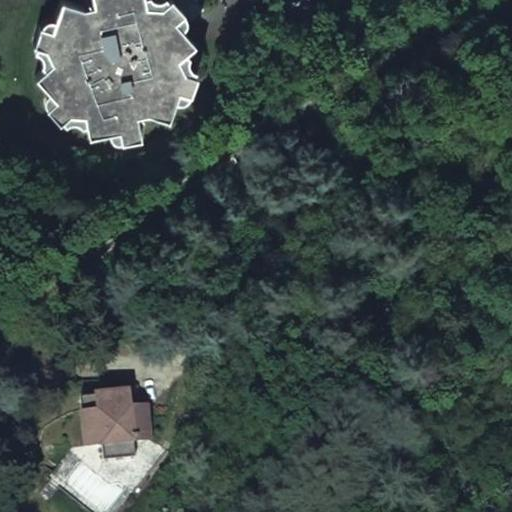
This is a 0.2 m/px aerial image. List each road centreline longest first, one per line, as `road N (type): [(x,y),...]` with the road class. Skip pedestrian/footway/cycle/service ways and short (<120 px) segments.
road 1 (residential): [(511,16),(257,138),(0,323)]
road 2 (residential): [(0,371),(143,369),(212,351),(226,367),(195,429),(128,474)]
